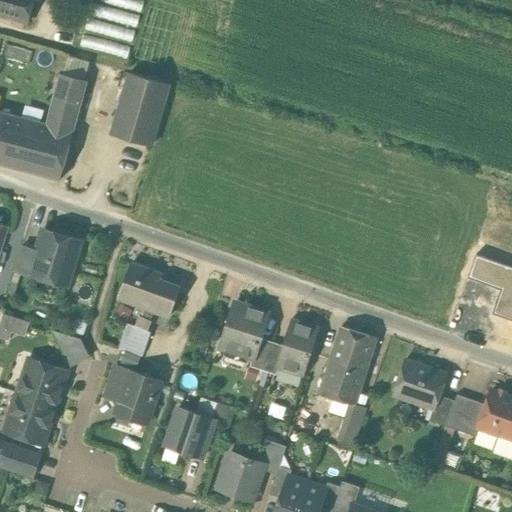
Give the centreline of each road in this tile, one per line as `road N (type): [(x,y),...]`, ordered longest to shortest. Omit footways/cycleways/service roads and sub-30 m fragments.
road 1 (residential): [(0,180),(511,361)]
road 2 (residential): [(192,511),(78,464)]
